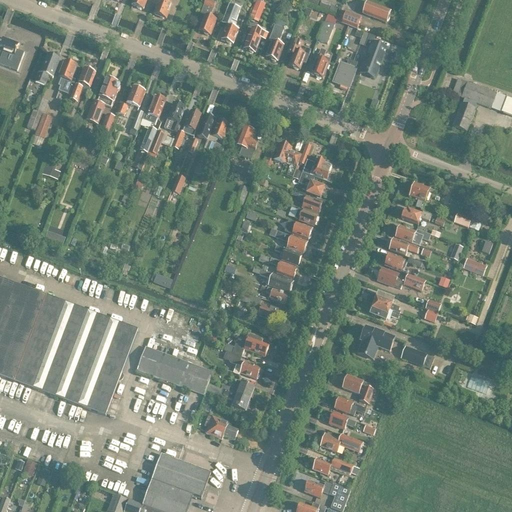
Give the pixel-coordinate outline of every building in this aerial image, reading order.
[(142,9),(144,8),(145,9),(147,0),(135,0),(134,5),(139,7),(139,8),(142,9)] [(154,0),(153,4),(159,6),(156,14),(161,15),(162,17),(165,18),(166,17),(168,18),(173,3),(167,1),(167,0),(154,0)] [(216,2),(210,0),(206,0),(202,13),(206,15),(200,31),(204,32),(205,34),(208,35),(210,34),(212,35),(217,20),(210,18),(216,2)] [(250,19),(258,22),(265,4),(257,0),(250,19)] [(391,11),(368,2),(363,14),(387,22),(387,21),(389,20),(390,18),(389,16),(391,11)] [(241,9),(229,5),(222,23),(227,25),(222,39),(227,41),(228,43),(231,44),(232,43),(233,43),(239,29),(235,28),(238,22),(236,21),(241,9)] [(307,6),(304,14),(310,16),(313,8),(307,6)] [(338,21),(357,28),(361,18),(342,10),(338,21)] [(333,24),(335,20),(336,17),(328,14),(318,40),(327,44),(335,24),(333,24)] [(285,28),(275,25),(269,40),(272,42),(267,56),(272,58),(273,60),(275,61),(277,59),(279,60),(284,46),(279,44),(285,28)] [(267,33),(253,27),(245,48),(251,50),(252,53),(253,53),(255,52),(261,38),(265,39),(267,33)] [(358,30),(356,36),(363,38),(365,32),(358,30)] [(360,44),(366,46),(366,44),(370,34),(365,32),(363,38),(360,44)] [(371,46),(362,69),(377,75),(388,47),(373,41),(375,35),(371,33),(370,34),(366,44),(371,46)] [(0,64),(4,66),(6,62),(19,67),(17,71),(18,71),(25,53),(17,50),(19,44),(3,38),(0,46),(0,64)] [(292,56),(289,65),(294,67),(294,69),(297,70),(299,69),(300,69),(303,62),(306,64),(311,51),(302,47),(304,43),(292,39),(287,53),(292,56)] [(326,51),(321,49),(312,74),(317,76),(318,78),(320,79),(322,78),(326,68),(328,69),(329,65),(328,64),(328,62),(321,60),(323,56),(324,56),(326,51)] [(49,55),(41,74),(39,73),(36,82),(43,85),(47,76),(53,79),(60,60),(49,55)] [(346,65),(344,64),(341,63),(333,83),(348,89),(356,69),(355,69),(357,63),(349,60),(346,65)] [(58,86),(61,87),(59,91),(70,95),(76,80),(72,79),(77,66),(75,65),(75,63),(69,61),(67,62),(65,61),(59,77),(62,78),(58,86)] [(96,73),(84,68),(78,83),(76,82),(70,100),(75,102),(79,91),(88,95),(96,73)] [(94,100),(86,120),(97,124),(105,105),(111,108),(118,91),(119,90),(120,87),(120,86),(117,85),(118,83),(115,82),(114,80),(111,79),(110,80),(107,78),(98,102),(94,100)] [(468,83),(462,97),(463,98),(465,98),(465,99),(477,103),(491,108),(497,93),(468,83)] [(127,103),(140,108),(146,92),(133,87),(127,103)] [(497,94),(491,109),(501,112),(507,97),(497,94)] [(166,100),(155,96),(150,109),(148,108),(143,120),(155,124),(160,113),(161,113),(166,100)] [(511,99),(507,97),(501,112),(511,116),(511,99)] [(463,104),(462,104),(474,109),(477,103),(465,99),(465,98),(463,104)] [(121,104),(117,113),(124,116),(128,107),(130,108),(132,105),(127,103),(125,106),(121,104)] [(179,131),(181,124),(180,123),(186,108),(175,103),(165,128),(177,133),(178,133),(179,130),(179,131)] [(462,104),(453,127),(466,131),(475,109),(474,109),(462,104)] [(34,110),(27,127),(36,130),(43,113),(34,110)] [(145,113),(138,111),(130,134),(136,136),(145,113)] [(199,124),(202,115),(201,114),(201,113),(198,112),(196,113),(191,111),(185,127),(186,128),(185,131),(189,132),(190,129),(196,131),(199,124)] [(99,137),(107,140),(116,117),(108,114),(99,137)] [(35,136),(45,140),(53,118),(43,115),(35,136)] [(206,116),(198,137),(207,141),(216,119),(206,116)] [(213,137),(210,135),(208,141),(205,147),(209,149),(209,152),(218,155),(221,146),(216,142),(218,138),(223,140),(229,124),(220,121),(213,137)] [(242,148),(240,155),(251,160),(255,151),(259,142),(251,139),(254,132),(243,127),(238,140),(237,140),(236,144),(237,144),(236,146),(242,148)] [(151,129),(142,151),(148,154),(157,131),(151,129)] [(185,133),(179,131),(179,130),(178,133),(177,133),(171,147),(179,150),(185,133)] [(171,141),(174,134),(168,131),(165,139),(171,141)] [(147,159),(154,161),(157,154),(158,154),(162,144),(165,135),(158,132),(147,159)] [(193,139),(188,152),(193,153),(198,141),(193,139)] [(269,153),(273,155),(278,144),(273,142),(269,153)] [(274,160),(286,164),(286,163),(291,165),(287,175),(293,177),(301,155),(291,151),(292,148),(287,146),(286,144),(282,143),(282,144),(280,143),(274,160)] [(139,153),(136,160),(144,163),(147,156),(139,153)] [(50,155),(42,175),(59,181),(62,174),(56,172),(60,159),(50,155)] [(102,156),(99,162),(106,165),(109,159),(102,156)] [(116,163),(123,166),(126,160),(119,157),(116,163)] [(304,166),(301,173),(310,176),(314,177),(315,178),(332,184),(335,175),(330,173),(333,165),(325,162),(326,159),(318,157),(313,171),(308,169),(309,168),(304,166)] [(195,173),(201,175),(205,165),(198,163),(195,173)] [(309,187),(307,194),(321,199),(321,196),(326,198),(328,192),(324,190),(325,188),(313,183),(315,178),(314,177),(310,176),(302,173),(299,183),(309,187)] [(179,175),(174,187),(173,191),(180,194),(186,178),(179,175)] [(142,189),(144,183),(138,181),(135,187),(142,189)] [(424,202),(425,202),(430,189),(415,183),(410,196),(419,199),(416,207),(421,210),(424,202)] [(249,189),(242,187),(238,198),(245,200),(249,189)] [(305,202),(303,208),(319,214),(320,213),(321,212),(322,209),(322,207),(323,203),(300,194),(298,198),(298,199),(305,202)] [(319,217),(299,209),(295,219),(316,227),(319,217)] [(408,209),(407,211),(405,211),(402,219),(419,225),(421,219),(429,222),(432,215),(424,212),(423,215),(408,209)] [(286,213),(278,210),(276,215),(284,218),(286,213)] [(249,213),(247,219),(256,222),(258,217),(249,213)] [(458,214),(454,224),(468,229),(471,219),(458,214)] [(289,220),(287,225),(295,228),(293,234),(309,240),(309,239),(310,239),(312,235),(311,234),(313,229),(297,223),(289,220)] [(440,233),(442,227),(434,224),(432,230),(440,233)] [(396,236),(395,238),(412,244),(419,247),(422,240),(428,242),(431,235),(417,230),(416,232),(400,226),(398,231),(396,232),(395,235),(396,236)] [(269,236),(275,238),(277,231),(272,229),(269,236)] [(277,231),(275,238),(288,243),(288,242),(290,243),(289,244),(288,247),(304,253),(304,252),(306,252),(307,249),(306,247),(308,242),(292,236),(277,231)] [(48,232),(45,240),(52,243),(55,235),(48,232)] [(394,239),(390,250),(409,258),(414,260),(418,248),(394,239)] [(493,245),(486,242),(482,253),(489,256),(493,245)] [(304,255),(277,245),(275,250),(285,254),(283,261),(300,267),(304,255)] [(453,251),(451,258),(458,261),(461,254),(453,251)] [(273,260),(265,257),(261,255),(259,261),(268,264),(269,263),(280,267),(278,274),(295,280),(299,269),(273,259),(273,260)] [(405,261),(389,255),(389,256),(387,257),(386,259),(387,261),(385,266),(407,274),(408,270),(403,268),(405,261)] [(414,260),(409,258),(407,263),(421,268),(423,263),(414,260)] [(487,267),(468,259),(464,268),(470,270),(470,271),(477,274),(478,273),(484,276),(487,267)] [(227,267),(224,272),(232,275),(234,276),(237,269),(227,266),(227,267)] [(406,279),(382,270),(378,281),(401,290),(403,285),(422,292),(426,282),(408,275),(406,279)] [(279,277),(261,271),(260,275),(269,278),(266,285),(291,294),(295,282),(280,277),(279,277)] [(157,275),(154,283),(170,289),(173,281),(157,275)] [(138,331),(0,278),(0,375),(106,415),(138,331)] [(273,295),(271,299),(287,305),(290,295),(264,286),(262,291),(273,295)] [(252,296),(243,292),(240,300),(250,303),(252,296)] [(400,314),(401,312),(399,311),(400,308),(392,305),(394,300),(379,294),(375,304),(390,310),(400,314)] [(261,299),(252,296),(250,303),(259,307),(261,299)] [(434,305),(428,303),(426,309),(438,314),(442,305),(435,303),(434,305)] [(375,304),(371,315),(386,321),(388,316),(390,310),(375,304)] [(284,312),(263,305),(259,316),(280,323),(284,312)] [(238,311),(246,314),(247,308),(239,306),(238,311)] [(428,311),(425,320),(435,324),(438,315),(428,311)] [(478,320),(469,317),(467,323),(475,326),(478,320)] [(358,354),(375,361),(379,349),(390,353),(396,338),(366,327),(360,341),(362,342),(358,354)] [(202,349),(205,333),(199,332),(198,337),(194,336),(192,347),(202,349)] [(262,339),(249,334),(247,340),(248,341),(246,348),(235,344),(232,353),(242,357),(245,350),(266,358),(270,346),(261,342),(262,339)] [(213,372),(146,347),(137,370),(204,395),(213,372)] [(428,355),(407,347),(402,359),(423,367),(428,355)] [(242,357),(232,353),(227,351),(225,359),(231,361),(230,363),(236,365),(233,374),(238,376),(239,373),(258,380),(262,369),(241,361),(242,357)] [(487,389),(492,376),(471,369),(467,382),(487,389)] [(370,386),(348,376),(343,389),(359,395),(361,396),(359,402),(368,405),(374,391),(369,389),(370,386)] [(141,377),(137,387),(147,391),(151,380),(141,377)] [(223,386),(222,389),(237,395),(250,400),(255,388),(238,381),(235,389),(233,388),(233,389),(223,386)] [(222,389),(209,384),(207,391),(235,401),(233,407),(248,413),(250,407),(248,406),(250,400),(237,395),(222,389)] [(117,413),(122,399),(114,396),(109,410),(117,413)] [(367,410),(339,399),(335,410),(354,417),(356,412),(359,413),(365,415),(366,412),(367,410)] [(346,426),(349,427),(354,429),(356,423),(333,414),(329,425),(344,431),(346,426)] [(17,427),(28,429),(30,419),(20,417),(17,427)] [(207,434),(223,440),(224,436),(235,440),(239,430),(228,426),(229,423),(213,417),(207,434)] [(37,421),(33,431),(37,432),(41,422),(37,421)] [(123,436),(133,438),(136,428),(126,426),(123,436)] [(374,436),(376,429),(366,426),(363,432),(374,436)] [(89,431),(89,436),(87,436),(86,447),(96,448),(97,432),(89,431)] [(341,437),(340,440),(326,435),(321,448),(337,454),(340,448),(359,455),(363,445),(341,437)] [(186,450),(185,454),(195,458),(196,453),(186,450)] [(161,454),(143,505),(140,511),(186,511),(193,496),(202,499),(212,472),(161,454)] [(28,460),(23,474),(33,478),(38,464),(28,460)] [(354,467),(335,460),(333,465),(317,460),(316,464),(315,464),(313,468),(314,468),(312,471),(327,477),(329,470),(351,478),(352,475),(357,476),(360,469),(354,467)] [(50,472),(42,469),(39,479),(47,482),(50,472)] [(55,472),(53,478),(63,481),(65,476),(55,472)] [(130,490),(131,483),(122,481),(120,488),(130,490)] [(82,482),(80,488),(86,490),(89,485),(82,482)] [(339,511),(342,511),(350,491),(333,484),(332,486),(326,483),(324,488),(309,482),(307,487),(306,487),(304,491),(305,493),(305,494),(321,500),(323,493),(335,498),(331,509),(339,511)] [(124,511),(125,511),(129,500),(114,494),(108,511),(109,511),(124,511)] [(0,507),(0,511),(5,511),(11,500),(4,497),(0,507)] [(129,500),(125,511),(140,511),(143,505),(129,500)] [(297,510),(296,511),(325,511),(327,508),(314,503),(312,509),(301,505),(299,510),(297,510)]
